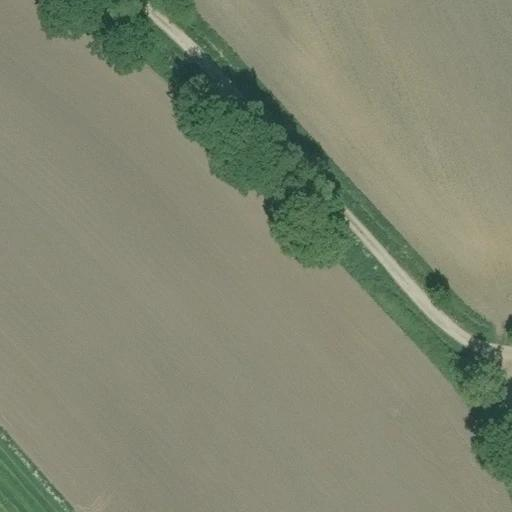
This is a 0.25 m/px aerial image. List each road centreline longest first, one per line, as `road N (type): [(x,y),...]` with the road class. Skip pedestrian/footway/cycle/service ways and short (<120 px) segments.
road 1 (track): [(125,0),(168,27),(439,318),(511,355)]
road 2 (track): [(511,482),(439,318)]
